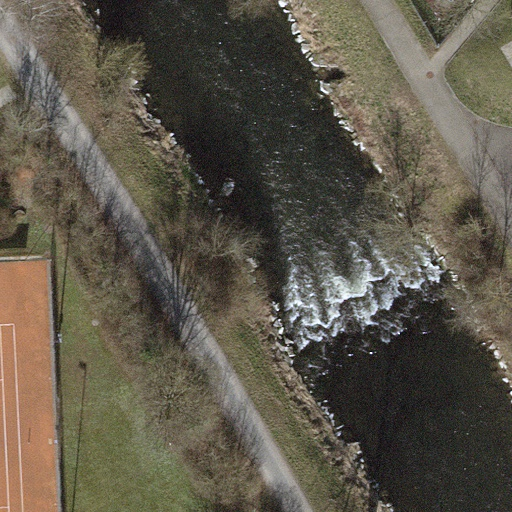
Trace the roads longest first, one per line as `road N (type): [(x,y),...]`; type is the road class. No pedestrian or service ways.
road 1 (track): [(278,511),(0,46)]
road 2 (track): [(381,0),(511,216)]
